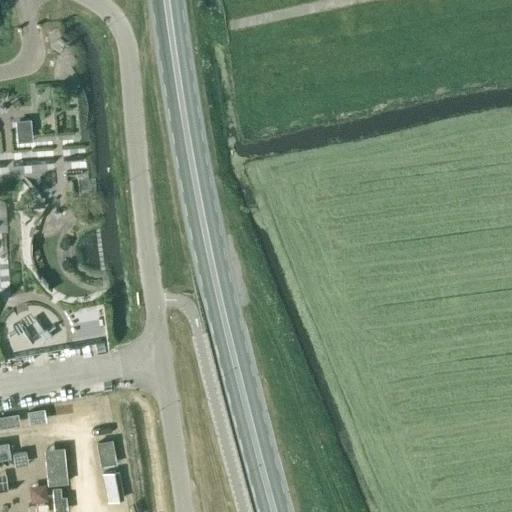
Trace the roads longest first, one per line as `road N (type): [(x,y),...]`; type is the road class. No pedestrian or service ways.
road 1 (unclassified): [(89,0),(115,21),(126,46),(182,511)]
road 2 (primary): [(272,511),(203,230),(165,0)]
road 3 (unclassified): [(347,4),(224,27)]
